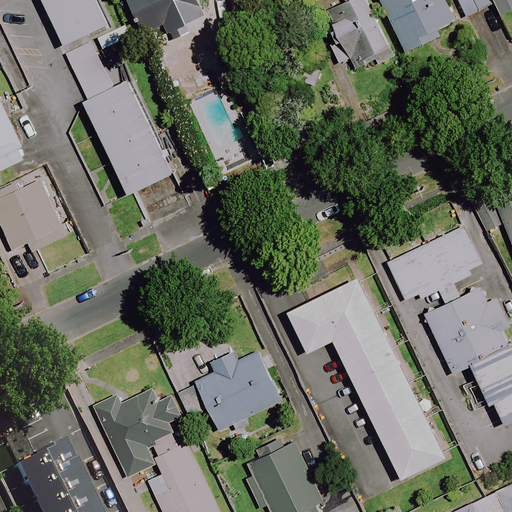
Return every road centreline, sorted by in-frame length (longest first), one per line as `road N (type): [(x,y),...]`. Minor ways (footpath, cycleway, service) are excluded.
road 1 (residential): [(0,355),(511,108)]
road 2 (unknown): [(344,189),(452,407),(480,424)]
